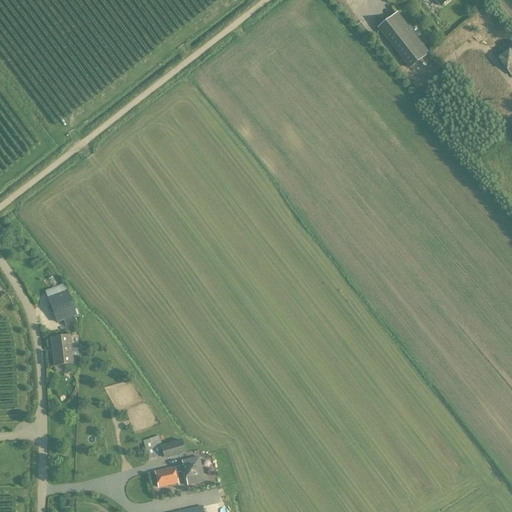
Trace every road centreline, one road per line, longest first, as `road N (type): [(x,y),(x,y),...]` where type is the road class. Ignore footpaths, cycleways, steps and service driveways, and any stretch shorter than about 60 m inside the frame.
road 1 (unclassified): [(0,208),(266,0)]
road 2 (unclassified): [(39,511),(39,326),(0,258)]
